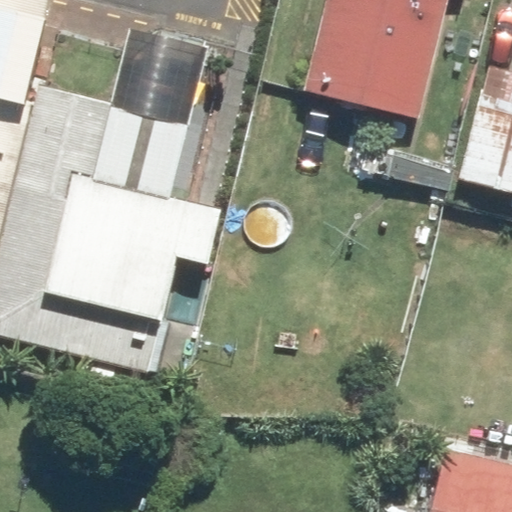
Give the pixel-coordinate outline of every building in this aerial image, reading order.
[(0,0),(0,173),(42,0),(0,0)] [(329,0),(308,88),(424,117),(453,0),(329,0)] [(511,56),(495,52),(464,177),(511,188),(511,56)] [(0,306),(150,343),(202,130),(34,89),(0,227),(0,306)] [(511,511),(511,453),(447,440),(431,511),(511,511)]
